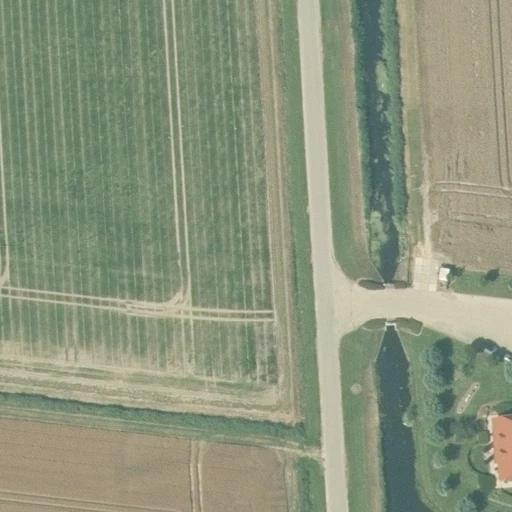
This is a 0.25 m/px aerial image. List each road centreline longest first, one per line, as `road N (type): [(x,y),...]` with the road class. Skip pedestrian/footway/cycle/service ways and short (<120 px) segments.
road 1 (unclassified): [(336,511),(306,0)]
road 2 (track): [(324,307),(433,302),(511,316)]
